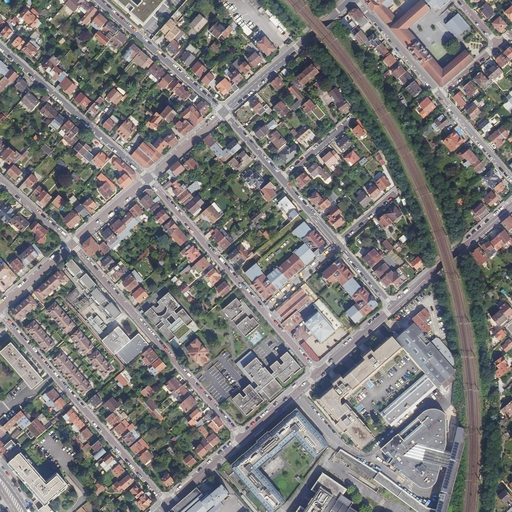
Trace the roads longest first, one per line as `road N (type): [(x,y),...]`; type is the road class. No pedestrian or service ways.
road 1 (residential): [(148,178),(317,374)]
road 2 (residential): [(241,438),(72,245)]
road 3 (residential): [(0,314),(166,503)]
road 4 (residential): [(0,47),(148,178)]
road 5 (secondary): [(222,113),(351,0)]
road 6 (residential): [(222,113),(97,0)]
road 7 (secondary): [(511,205),(393,307)]
road 8 (residential): [(439,97),(353,0)]
